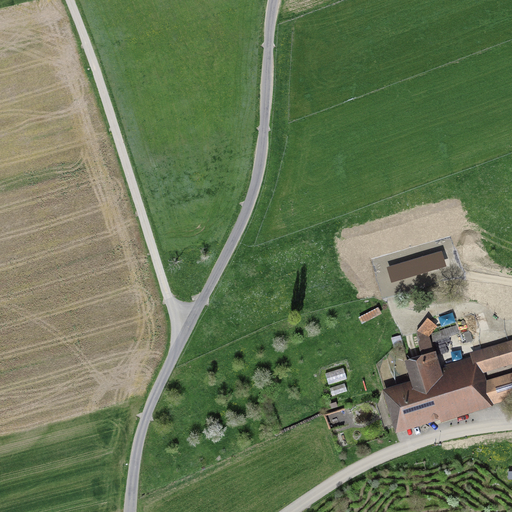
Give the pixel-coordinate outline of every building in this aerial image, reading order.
[(423,290),(423,282),(400,284),(401,292),(423,290)] [(417,341),(421,358),(434,354),(431,343),(459,334),(456,326),(433,333),(437,327),(428,319),(416,333),(417,341)] [(466,343),(473,341),(470,331),(463,333),(466,343)] [(403,345),(401,336),(391,338),(394,348),(403,345)] [(511,399),(511,373),(486,382),(484,374),(511,365),(511,340),(469,354),(471,358),(445,365),(446,368),(441,369),(436,353),(434,354),(421,358),(404,363),(410,383),(382,391),(395,435),(428,425),(440,422),(440,423),(492,408),(491,406),(511,399)] [(347,379),(343,368),(325,374),(329,385),(347,379)] [(347,392),(345,384),(329,388),(332,397),(347,392)]
